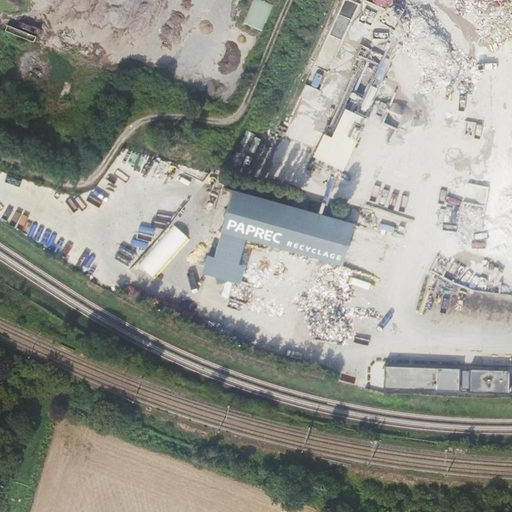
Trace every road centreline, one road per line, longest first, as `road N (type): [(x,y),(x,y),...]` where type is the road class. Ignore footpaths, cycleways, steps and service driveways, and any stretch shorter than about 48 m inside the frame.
road 1 (track): [(7,511),(51,377),(312,457),(511,488)]
road 2 (unknown): [(417,325),(375,340),(322,343),(194,299),(179,281),(177,257),(204,196)]
road 3 (unknown): [(417,325),(401,288),(416,204),(446,168),(480,159),(511,123)]
